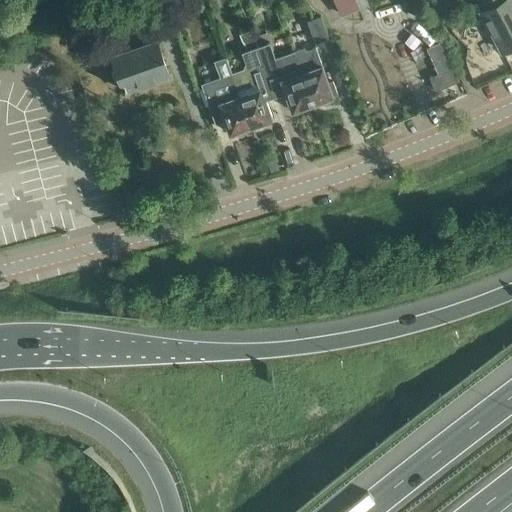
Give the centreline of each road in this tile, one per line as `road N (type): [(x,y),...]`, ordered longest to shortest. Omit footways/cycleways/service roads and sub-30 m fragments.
road 1 (residential): [(0,272),(331,180),(511,109)]
road 2 (motorway): [(511,291),(391,330),(292,349),(0,340)]
road 3 (motorway): [(0,395),(48,397),(109,422),(147,460),(169,511)]
road 4 (motorway): [(511,393),(361,511)]
